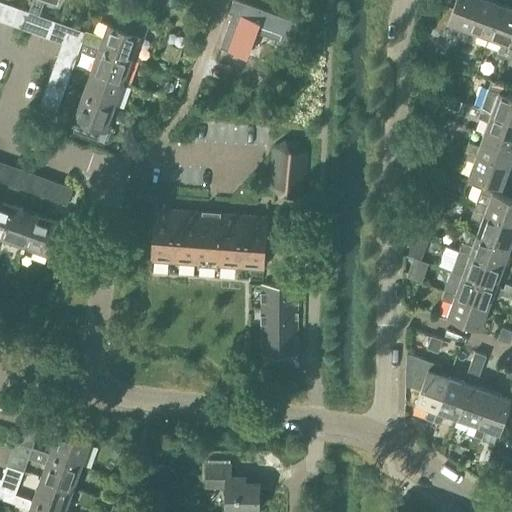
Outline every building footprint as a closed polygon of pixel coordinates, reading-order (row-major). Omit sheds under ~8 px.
[(34,0),(30,13),(24,29),(32,31),(42,0),(52,0),(60,3),(60,0),(34,0)] [(291,50),(301,23),(237,0),(234,0),(230,12),(232,13),(220,47),(247,56),(256,31),(278,39),(277,45),(291,50)] [(462,26),(458,37),(465,40),(479,0),(455,0),(453,9),(440,5),(431,29),(444,33),(448,21),(462,26)] [(472,43),(477,31),(488,35),(500,2),(493,0),(479,0),(465,40),(472,43)] [(502,41),(498,52),(505,54),(511,35),(511,6),(500,2),(488,35),(502,41)] [(21,9),(15,25),(24,29),(30,13),(21,9)] [(103,37),(99,47),(132,59),(133,56),(140,35),(144,36),(148,24),(117,13),(113,25),(108,23),(103,37)] [(63,43),(80,49),(82,41),(66,35),(63,43)] [(99,47),(91,70),(124,82),(124,80),(132,59),(99,47)] [(83,94),(115,105),(123,84),(124,82),(91,70),(83,94)] [(68,79),(52,73),(49,81),(65,87),(68,79)] [(511,88),(490,80),(487,87),(478,112),(511,123),(511,88)] [(46,90),(62,96),(65,87),(49,81),(46,90)] [(115,105),(83,94),(74,118),(77,119),(73,129),(99,139),(103,128),(107,130),(110,121),(115,105)] [(475,118),(484,121),(488,122),(484,134),(511,144),(511,123),(478,112),(475,118)] [(479,146),(467,142),(464,150),(509,166),(511,158),(511,144),(484,134),(479,146)] [(275,149),(273,187),(282,198),(295,198),(304,193),(307,152),(298,142),(287,141),(275,149)] [(469,174),(501,187),(509,166),(464,150),(462,157),(474,161),(469,174)] [(0,199),(0,236),(3,237),(15,204),(21,187),(27,170),(18,167),(9,193),(8,193),(5,201),(0,199)] [(29,190),(35,173),(27,170),(21,187),(29,190)] [(60,201),(68,204),(74,188),(66,185),(60,201)] [(511,200),(480,189),(472,210),(511,223),(511,200)] [(157,201),(153,255),(265,264),(269,210),(157,201)] [(26,245),(38,213),(15,204),(3,237),(24,245),(26,245)] [(476,234),(509,246),(511,237),(511,223),(472,210),(470,216),(481,220),(476,234)] [(38,213),(26,245),(50,254),(62,222),(38,213)] [(421,260),(429,240),(409,233),(409,255),(421,260)] [(460,243),(458,250),(502,266),(509,246),(476,234),(471,247),(460,243)] [(458,250),(455,257),(451,270),(462,274),(494,286),(502,266),(458,250)] [(457,287),(446,283),(443,291),(487,306),(494,286),(462,274),(457,287)] [(511,286),(504,284),(500,294),(511,298),(511,295),(511,286)] [(262,286),(262,356),(298,357),(299,287),(262,286)] [(441,297),(452,301),(446,317),(479,328),(487,306),(443,291),(441,297)] [(511,333),(499,329),(495,340),(507,344),(511,333)] [(425,349),(436,353),(441,341),(429,337),(425,349)] [(483,357),(474,353),(470,364),(480,367),(483,357)] [(414,403),(428,408),(424,419),(431,422),(447,377),(438,374),(441,366),(406,354),(404,384),(419,390),(414,403)] [(466,375),(476,378),(480,367),(470,364),(466,375)] [(431,422),(438,425),(443,413),(456,418),(468,385),(447,377),(431,422)] [(472,437),(488,392),(468,385),(456,418),(469,423),(465,435),(472,437)] [(497,434),(509,400),(488,392),(472,437),(480,440),(484,429),(497,434)] [(99,445),(59,431),(50,455),(83,467),(90,446),(97,449),(99,445)] [(33,449),(36,440),(19,434),(16,443),(33,449)] [(13,451),(30,457),(29,458),(47,465),(42,478),(74,490),(73,492),(81,494),(82,491),(75,488),(83,467),(50,455),(33,449),(16,443),(13,451)] [(121,445),(115,458),(127,462),(132,449),(121,445)] [(207,464),(207,487),(227,487),(226,510),(228,510),(229,511),(235,511),(236,510),(259,510),(259,483),(244,482),(245,476),(231,476),(231,464),(207,464)] [(74,490),(42,478),(33,502),(61,511),(65,511),(73,492),(74,490)] [(19,487),(2,481),(0,487),(0,489),(16,495),(19,487)] [(29,511),(61,511),(33,502),(16,495),(0,489),(0,498),(30,510),(29,511)] [(121,495),(117,506),(124,508),(126,509),(127,509),(131,499),(121,495)]
